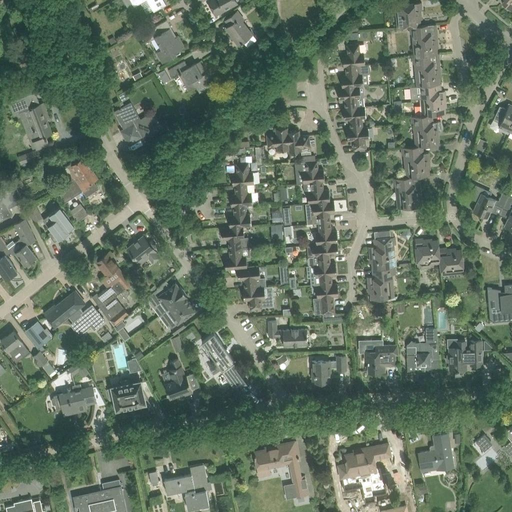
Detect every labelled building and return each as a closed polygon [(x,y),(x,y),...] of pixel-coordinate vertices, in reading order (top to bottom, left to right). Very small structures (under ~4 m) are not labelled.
[(130,0),(133,4),(134,6),(145,0),(147,0),(154,11),(166,4),(163,0),(130,0)] [(207,0),(216,14),(225,9),(237,2),(236,0),(207,0)] [(511,10),(511,0),(503,0),(502,2),(511,10)] [(398,27),(410,26),(420,25),(419,18),(418,18),(418,14),(421,14),(421,10),(422,10),(422,2),(399,4),(400,17),(398,17),(398,27)] [(238,45),(246,39),(252,34),(239,18),(242,16),(237,11),(226,20),(229,25),(226,28),(234,38),(233,39),(234,39),(233,41),(236,44),(238,44),(238,45)] [(163,62),(172,57),(181,52),(179,50),(185,47),(178,36),(175,37),(170,28),(172,27),(167,19),(147,31),(152,40),(156,37),(162,49),(157,52),(163,62)] [(410,26),(411,33),(416,33),(417,44),(414,48),(415,55),(436,53),(436,47),(435,47),(434,43),(437,42),(436,24),(420,25),(410,26)] [(344,66),(346,66),(365,64),(364,53),(360,53),(359,44),(347,45),(348,54),(343,55),(344,66)] [(438,53),(436,53),(415,55),(413,55),(414,63),(419,63),(420,75),(417,78),(418,85),(437,84),(439,83),(439,77),(438,77),(437,72),(440,72),(438,53)] [(196,85),(197,89),(208,83),(206,79),(210,77),(203,64),(198,67),(196,63),(188,68),(185,61),(169,70),(172,77),(180,73),(189,89),(196,85)] [(347,75),(341,76),(342,87),(360,86),(364,85),(363,74),(368,74),(369,74),(370,72),(370,70),(370,68),(370,67),(369,66),(368,64),(365,64),(346,66),(347,75)] [(165,69),(159,73),(164,81),(170,78),(165,69)] [(418,85),(410,86),(411,99),(424,98),(425,105),(422,108),(423,115),(431,115),(445,113),(444,107),(443,107),(443,102),(446,102),(445,90),(438,91),(437,84),(418,85)] [(361,97),(360,86),(342,87),(338,87),(339,99),(345,99),(346,108),(358,107),(357,98),(361,97)] [(25,97),(12,102),(16,113),(28,108),(29,108),(25,97)] [(28,133),(35,149),(47,144),(45,139),(48,138),(47,136),(52,134),(47,119),(49,119),(43,102),(29,108),(28,108),(37,129),(28,133)] [(129,103),(114,111),(126,132),(123,134),(128,144),(160,127),(152,112),(138,120),(129,103)] [(499,126),(511,131),(511,129),(511,110),(511,111),(511,109),(511,105),(508,103),(506,108),(500,105),(494,119),(501,122),(499,126)] [(365,106),(364,106),(358,107),(346,108),(344,108),(345,120),(350,119),(351,128),(363,127),(362,118),(366,117),(365,106)] [(431,115),(423,115),(412,116),(413,124),(417,123),(418,135),(416,138),(416,146),(421,145),(438,144),(437,138),(436,138),(436,133),(439,133),(439,129),(441,129),(441,131),(442,131),(441,121),(431,122),(431,115)] [(290,149),(288,131),(288,127),(276,128),(276,134),(267,135),(268,146),(277,146),(278,150),(290,149)] [(369,127),(363,127),(351,128),(347,128),(348,140),(354,140),(354,149),(367,148),(366,139),(370,138),(369,127)] [(311,147),(310,138),(309,135),(300,135),(299,130),(288,131),(290,149),(290,152),(302,151),(301,147),(311,147)] [(416,146),(402,147),(403,155),(408,155),(409,167),(406,170),(406,177),(413,176),(413,177),(429,175),(428,168),(427,168),(427,164),(430,164),(429,152),(422,153),(421,145),(416,146)] [(26,155),(28,161),(40,157),(38,150),(26,155)] [(495,165),(498,159),(496,158),(487,154),(484,160),(493,164),(495,165)] [(72,162),(64,167),(72,179),(91,167),(84,157),(74,164),(72,162)] [(325,181),(324,169),(318,169),(318,160),(316,160),(302,161),(295,162),(296,171),(303,170),(304,182),(311,182),(323,180),(323,181),(325,181)] [(40,180),(58,172),(55,162),(36,170),(40,180)] [(233,185),(235,185),(255,183),(254,171),(249,172),(249,162),(237,163),(238,173),(232,173),(233,185)] [(72,179),(59,191),(60,194),(65,203),(73,197),(71,195),(79,190),(80,192),(83,191),(87,196),(98,189),(93,181),(98,178),(91,167),(72,179)] [(414,184),(413,177),(413,176),(406,177),(394,178),(395,186),(400,185),(401,197),(398,200),(399,208),(420,206),(420,199),(419,199),(418,195),(421,195),(420,183),(414,184)] [(0,221),(13,215),(9,208),(24,200),(16,184),(14,179),(0,185),(0,221)] [(324,190),(323,181),(323,180),(311,182),(304,182),(305,191),(308,191),(309,203),(313,203),(313,202),(330,201),(330,200),(329,189),(324,190)] [(22,181),(16,184),(19,191),(26,188),(22,181)] [(253,204),(252,192),(256,192),(255,183),(235,185),(236,194),(231,194),(232,206),(234,206),(234,205),(246,204),(246,205),(253,204)] [(475,185),(470,197),(478,201),(474,210),(473,210),(473,211),(488,217),(488,216),(487,216),(491,209),(497,212),(496,213),(500,214),(503,207),(509,195),(503,192),(499,200),(482,192),(484,189),(475,185)] [(511,205),(511,202),(511,196),(509,195),(503,207),(508,210),(506,214),(510,216),(506,224),(505,224),(505,225),(511,228),(511,205)] [(334,200),(330,200),(330,201),(313,202),(313,203),(314,214),(312,214),(313,223),(331,222),(330,213),(335,212),(334,200)] [(35,221),(41,217),(34,203),(28,206),(35,221)] [(247,214),(246,205),(246,204),(234,205),(234,206),(235,215),(229,215),(230,227),(244,226),(252,225),(251,214),(247,214)] [(60,207),(49,215),(54,221),(48,226),(52,231),(50,233),(49,232),(49,233),(55,241),(56,240),(55,239),(57,237),(59,239),(76,226),(69,218),(68,219),(68,218),(69,217),(63,210),(60,207)] [(74,214),(78,222),(89,213),(83,207),(74,214)] [(272,212),(273,221),(282,221),(281,211),(272,212)] [(13,240),(7,245),(9,248),(8,249),(11,252),(13,254),(16,252),(16,253),(18,256),(26,265),(36,256),(26,244),(36,239),(26,218),(15,223),(21,236),(21,239),(15,243),(13,240)] [(319,231),(316,232),(317,243),(317,244),(334,242),(334,243),(337,242),(338,242),(337,230),(332,231),(331,222),(319,223),(319,231)] [(245,237),(244,226),(230,227),(222,227),(223,239),(229,239),(230,248),(249,246),(248,237),(245,237)] [(4,252),(8,249),(9,248),(0,235),(0,247),(1,249),(0,249),(0,270),(6,279),(11,276),(12,276),(16,273),(16,272),(17,271),(4,252)] [(149,243),(144,236),(128,249),(140,263),(139,261),(147,255),(154,262),(160,257),(159,257),(158,258),(154,252),(155,251),(154,249),(158,247),(152,240),(149,243)] [(397,243),(396,236),(376,238),(377,245),(370,246),(371,258),(373,257),(374,268),(393,266),(394,266),(397,266),(395,244),(397,243)] [(417,261),(418,261),(418,266),(421,268),(431,267),(435,262),(440,262),(438,248),(438,240),(432,241),(432,242),(427,242),(427,239),(423,240),(423,237),(415,238),(417,261)] [(309,257),(308,259),(309,263),(310,265),(315,264),(318,264),(331,263),(330,254),(339,254),(337,242),(334,243),(334,242),(317,244),(317,243),(313,244),(314,256),(309,257)] [(248,267),(248,266),(246,255),(251,255),(250,246),(249,246),(230,248),(230,257),(225,257),(226,269),(238,268),(248,267)] [(447,247),(438,248),(440,262),(440,270),(441,270),(442,274),(457,272),(464,272),(462,250),(455,250),(451,251),(451,249),(447,249),(447,247)] [(93,295),(92,296),(94,298),(96,301),(114,326),(128,314),(123,308),(119,311),(114,305),(118,301),(115,297),(119,293),(121,296),(125,297),(129,294),(128,290),(126,288),(131,284),(117,266),(118,265),(114,261),(108,253),(97,262),(103,270),(107,274),(114,282),(108,287),(98,295),(96,293),(93,295)] [(336,263),(331,263),(318,264),(315,264),(316,276),(319,276),(320,285),(333,284),(332,284),(332,275),(337,275),(336,263)] [(259,265),(248,266),(248,267),(238,268),(239,280),(244,279),(245,288),(258,287),(264,286),(263,277),(261,278),(259,265)] [(396,296),(394,274),(393,266),(374,268),(372,268),(373,276),(368,276),(369,288),(373,287),(373,291),(372,292),(372,298),(381,297),(381,301),(397,299),(396,296)] [(160,316),(166,311),(187,295),(186,293),(185,291),(184,290),(182,288),(181,286),(180,287),(176,282),(168,288),(163,283),(147,298),(151,302),(152,302),(155,305),(157,305),(162,302),(168,309),(159,315),(160,316)] [(338,283),(332,284),(333,284),(320,285),(316,285),(318,297),(321,297),(323,313),(335,312),(334,296),(339,295),(338,283)] [(511,283),(505,284),(505,294),(501,294),(501,289),(487,286),(489,308),(502,307),(502,311),(511,309),(511,283)] [(273,285),(265,286),(264,286),(258,287),(245,288),(243,288),(244,300),(250,299),(250,309),(263,308),(263,306),(275,305),(273,285)] [(53,306),(45,313),(55,326),(68,315),(74,322),(77,320),(85,330),(91,325),(95,329),(105,321),(105,320),(101,323),(94,314),(97,311),(93,305),(84,312),(80,306),(85,302),(76,291),(54,308),(53,306)] [(435,306),(448,306),(434,294),(435,306)] [(187,295),(166,311),(173,321),(169,325),(171,328),(175,334),(186,326),(183,321),(185,319),(184,318),(196,310),(186,296),(187,295)] [(397,311),(406,310),(405,302),(396,304),(397,311)] [(376,307),(376,315),(386,314),(385,307),(376,307)] [(115,327),(118,331),(126,324),(123,320),(115,327)] [(308,344),(307,328),(277,330),(277,320),(269,320),(269,336),(278,336),(278,335),(284,335),(284,345),(308,344)] [(38,321),(27,330),(39,346),(52,335),(48,330),(46,331),(38,321)] [(439,357),(437,327),(426,328),(427,342),(415,342),(412,340),(408,344),(408,357),(407,357),(407,363),(408,363),(408,365),(422,365),(422,368),(424,370),(429,370),(431,368),(430,357),(433,357),(433,358),(439,357)] [(20,351),(24,356),(30,351),(14,330),(1,341),(13,357),(20,351)] [(226,387),(232,383),(234,385),(248,382),(233,362),(235,360),(214,332),(202,341),(208,348),(209,348),(208,348),(210,346),(218,357),(217,359),(216,359),(216,360),(207,367),(222,388),(226,387)] [(173,338),(177,351),(184,348),(179,336),(173,338)] [(466,340),(458,341),(458,347),(450,347),(450,355),(447,355),(448,361),(450,361),(450,370),(467,369),(466,363),(471,363),(471,365),(482,364),(482,340),(471,340),(471,347),(466,348),(466,340)] [(377,342),(362,343),(362,351),(365,351),(365,361),(368,361),(369,372),(385,371),(385,363),(388,363),(388,365),(396,365),(395,354),(398,354),(398,345),(377,345),(377,342)] [(40,351),(33,357),(40,366),(42,365),(50,375),(55,371),(47,360),(40,351)] [(511,351),(503,352),(511,359),(511,351)] [(281,363),(288,359),(285,354),(278,357),(281,363)] [(312,360),(313,369),(316,369),(316,380),(316,382),(331,381),(331,367),(337,367),(338,370),(347,370),(346,360),(346,356),(337,356),(337,360),(322,360),(312,360)] [(181,365),(179,358),(171,361),(173,368),(170,369),(174,380),(165,383),(170,398),(185,393),(185,394),(193,391),(187,375),(186,375),(182,365),(181,365)] [(69,368),(73,375),(79,371),(83,377),(90,373),(82,360),(69,368)] [(146,403),(141,380),(131,382),(130,378),(121,380),(122,384),(112,386),(117,409),(128,407),(136,405),(135,405),(146,403)] [(52,397),(51,399),(52,404),(53,405),(55,404),(56,409),(62,408),(63,409),(71,407),(72,412),(73,412),(73,410),(78,409),(79,410),(86,409),(85,404),(96,401),(92,387),(82,389),(81,388),(80,384),(73,386),(73,390),(60,393),(60,394),(54,395),(55,397),(52,397)] [(454,466),(450,442),(449,432),(433,435),(435,445),(432,446),(431,448),(431,450),(419,452),(421,469),(438,466),(439,469),(454,466)] [(485,434),(476,441),(481,447),(490,440),(485,434)] [(256,454),(255,454),(256,457),(260,475),(271,473),(270,466),(290,462),(295,483),(285,485),(287,498),(297,496),(297,497),(309,494),(307,487),(308,487),(306,478),(305,476),(301,477),(296,453),(298,453),(296,441),(271,446),(271,448),(255,451),(256,454)] [(339,465),(341,478),(377,471),(374,458),(391,454),(389,443),(361,448),(362,451),(345,454),(346,458),(345,458),(346,460),(347,460),(347,463),(339,465)] [(209,501),(207,489),(206,484),(208,483),(206,469),(192,472),(192,473),(165,479),(167,491),(188,487),(190,493),(185,493),(188,505),(209,501)] [(158,470),(150,471),(152,482),(159,481),(158,470)] [(81,494),(74,496),(75,499),(76,507),(77,507),(79,506),(80,511),(127,511),(122,488),(120,478),(102,482),(105,494),(101,495),(101,492),(101,491),(81,494)] [(34,511),(34,508),(31,498),(18,501),(20,507),(16,507),(15,505),(6,507),(7,511),(34,511)]
